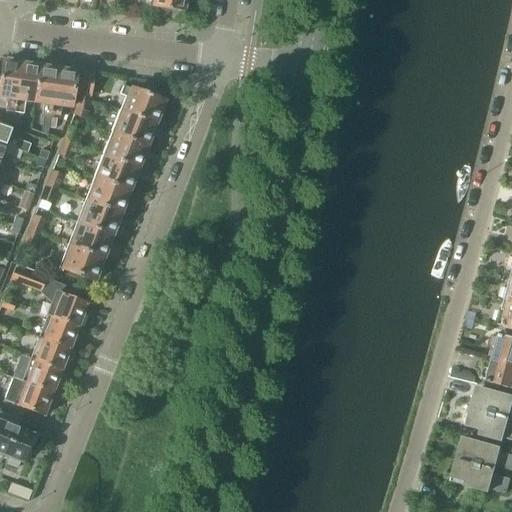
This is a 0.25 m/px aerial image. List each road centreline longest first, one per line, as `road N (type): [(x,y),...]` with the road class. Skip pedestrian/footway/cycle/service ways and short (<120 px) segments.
road 1 (residential): [(36,511),(226,61)]
road 2 (secondary): [(205,511),(248,358),(306,72)]
road 3 (residential): [(396,511),(511,90)]
road 4 (residential): [(0,32),(226,61)]
